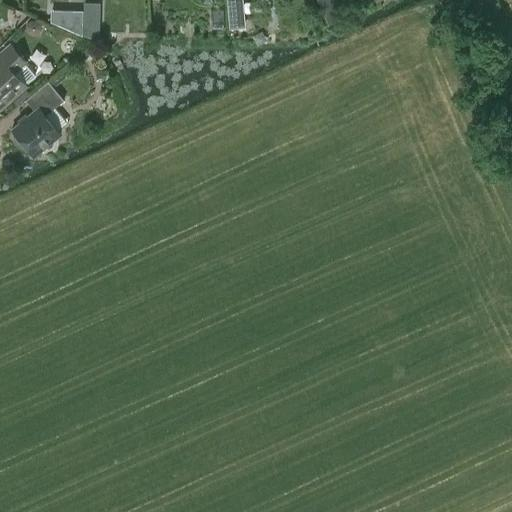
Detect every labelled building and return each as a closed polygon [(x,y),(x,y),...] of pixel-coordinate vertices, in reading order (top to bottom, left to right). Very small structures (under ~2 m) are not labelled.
[(239,0),(227,0),(229,25),(241,24),(239,0)] [(337,0),(319,0),(329,22),(344,15),(337,0)] [(85,2),(84,18),(99,18),(99,3),(85,2)] [(71,10),(71,29),(81,33),(82,11),(71,10)] [(31,21),(27,25),(28,31),(33,35),(39,32),(40,27),(37,21),(31,21)] [(0,105),(26,83),(15,71),(27,60),(11,43),(0,52),(0,105)] [(94,45),(88,50),(94,57),(100,52),(94,45)] [(22,143),(25,141),(35,154),(62,131),(46,113),(65,97),(49,78),(26,97),(35,108),(13,127),(16,130),(13,132),(13,138),(17,143),(22,143)]
